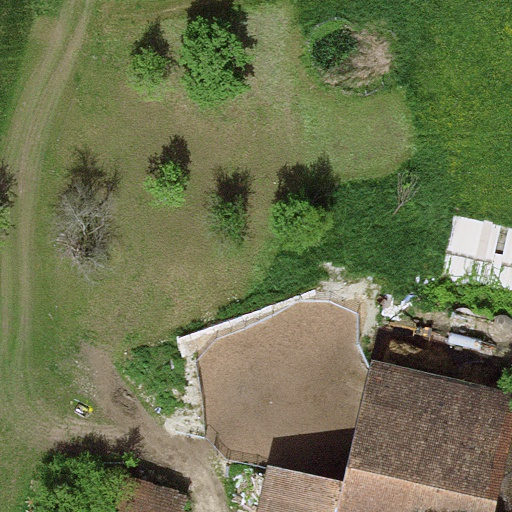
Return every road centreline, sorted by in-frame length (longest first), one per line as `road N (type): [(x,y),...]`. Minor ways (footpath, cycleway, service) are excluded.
road 1 (track): [(215,511),(192,471),(129,401),(137,260),(101,125)]
road 2 (track): [(129,401),(0,323)]
